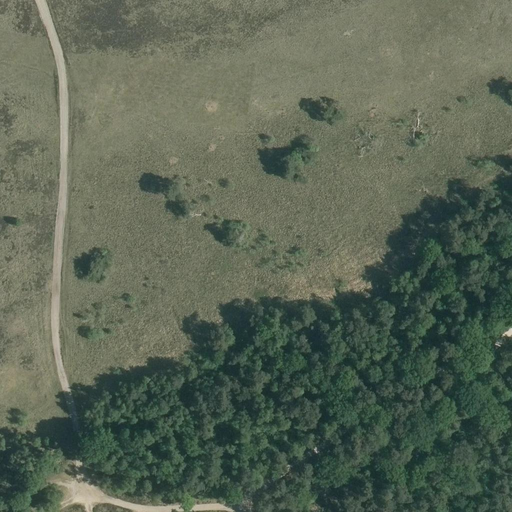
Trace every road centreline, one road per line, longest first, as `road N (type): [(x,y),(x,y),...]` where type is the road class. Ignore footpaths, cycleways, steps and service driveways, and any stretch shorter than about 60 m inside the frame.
road 1 (track): [(89,511),(55,343),(62,94),(40,0)]
road 2 (track): [(143,511),(240,503),(394,389),(486,353),(511,330)]
